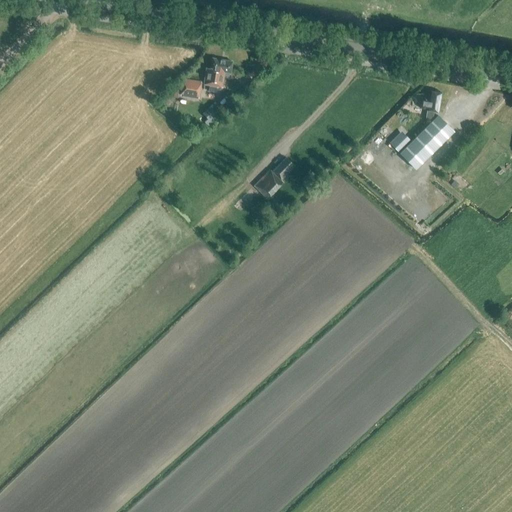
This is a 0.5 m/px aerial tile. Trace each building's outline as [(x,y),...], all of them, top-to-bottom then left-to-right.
[(224,72),(230,73),(232,62),(212,58),(210,69),(206,69),(203,85),(209,86),(208,92),(219,93),(220,88),(221,88),(224,72)] [(198,98),(201,82),(183,79),(180,95),(198,98)] [(438,112),(441,93),(430,91),(428,100),(420,98),(419,108),(427,109),(425,118),(432,119),(433,111),(438,112)] [(389,144),(415,169),(453,132),(437,116),(411,141),(402,132),(389,144)] [(280,180),(294,166),(285,158),(271,172),(269,170),(254,186),(266,199),(282,183),(280,180)]
